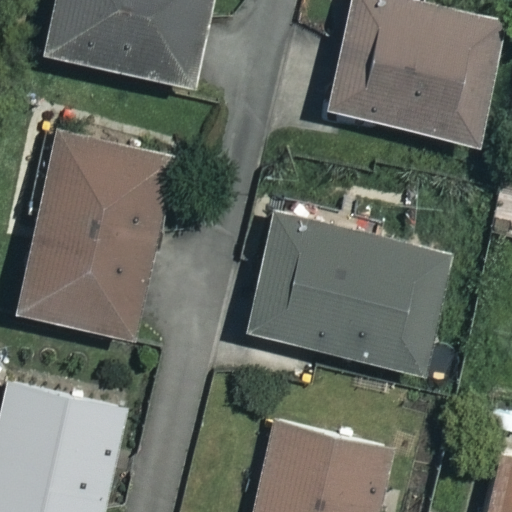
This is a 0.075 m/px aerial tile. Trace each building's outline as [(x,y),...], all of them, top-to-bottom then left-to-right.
[(192,0),(40,0),(32,35),(175,70),(192,0)] [(489,6),(464,0),(340,0),(318,91),(460,126),(489,6)] [(163,148),(50,115),(0,286),(0,288),(112,321),(163,148)] [(430,238),(267,197),(237,313),(401,355),(430,238)] [(0,370),(0,511),(87,511),(117,401),(0,370)] [(511,385),(490,381),(479,425),(511,432),(511,385)] [(362,511),(381,437),(268,409),(242,511),(362,511)] [(511,511),(511,451),(471,444),(458,511),(511,511)]
